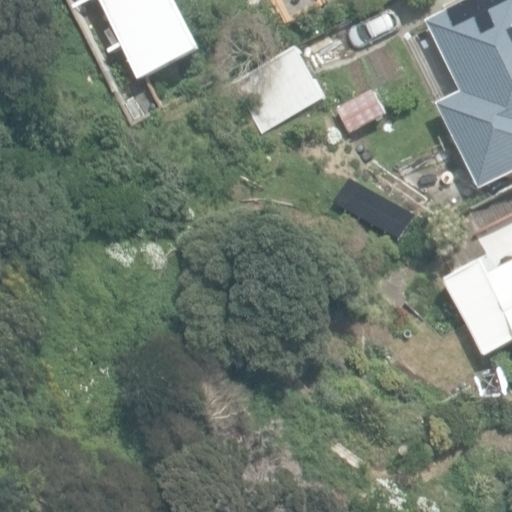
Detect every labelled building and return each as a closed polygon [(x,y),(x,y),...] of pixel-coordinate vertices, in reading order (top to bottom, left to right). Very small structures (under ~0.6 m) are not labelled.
[(196,0),(100,0),(145,95),(224,59),(196,0)] [(498,159),(506,176),(511,172),(511,0),(469,0),(429,20),(463,89),(440,100),(474,170),(498,159)] [(395,110),(422,96),(395,44),(368,58),(395,110)] [(300,45),(236,81),(265,133),(329,97),(300,45)] [(344,106),(356,131),(391,114),(379,89),(344,106)] [(511,222),(481,238),(489,253),(451,272),(493,356),(511,346),(511,222)]
